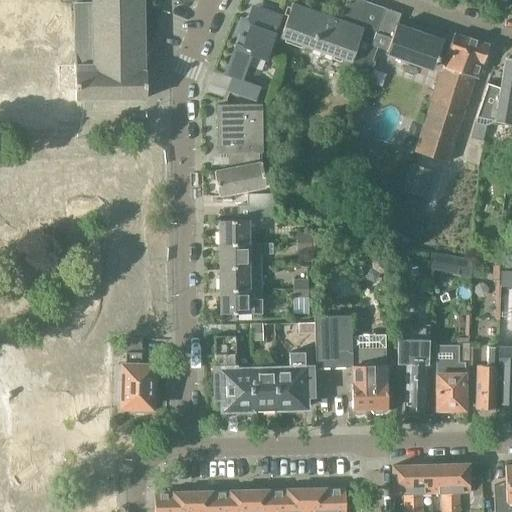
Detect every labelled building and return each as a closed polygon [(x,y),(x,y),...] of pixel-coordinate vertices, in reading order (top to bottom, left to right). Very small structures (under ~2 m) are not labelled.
[(72,1),(73,38),(75,99),(76,99),(146,98),(145,70),(144,70),(142,0),(91,0),(72,1)] [(371,61),(376,47),(371,45),(384,8),(367,1),(365,5),(351,0),(345,0),(339,20),(291,3),(279,36),(350,61),(346,71),(368,79),(374,62),(371,61)] [(255,101),(260,87),(242,80),(251,55),(265,60),(281,16),(252,6),(246,24),(239,22),(234,35),(237,36),(235,41),(223,75),(231,78),(226,90),(255,101)] [(384,8),(371,45),(376,47),(433,67),(442,41),(396,24),(400,13),(384,8)] [(473,76),(478,78),(488,44),(453,33),(446,50),(414,151),(446,162),(466,100),(473,76)] [(493,121),(511,124),(511,57),(505,57),(499,87),(487,83),(475,118),(470,137),(481,140),(487,119),(494,120),(493,121)] [(228,164),(228,168),(257,163),(257,162),(257,153),(261,153),(261,106),(218,105),(218,153),(228,153),(228,156),(219,157),(219,164),(228,164)] [(260,162),(257,162),(257,163),(228,168),(213,171),(218,195),(265,186),(260,162)] [(410,163),(401,190),(424,197),(433,170),(410,163)] [(246,193),(246,205),(272,204),(272,193),(246,193)] [(255,228),(255,215),(272,215),(272,204),(246,205),(236,205),(236,220),(218,220),(218,243),(248,243),(247,232),(250,232),(250,228),(255,228)] [(219,266),(260,265),(260,254),(271,254),(271,243),(248,244),(248,243),(218,243),(219,266)] [(219,266),(219,290),(249,289),(248,289),(260,289),(260,267),(260,265),(219,266)] [(509,274),(510,268),(500,267),(498,277),(505,278),(509,274)] [(292,280),(292,289),(307,288),(307,280),(292,280)] [(292,297),(307,297),(307,288),(292,289),(292,297)] [(220,314),(221,314),(221,321),(234,321),(234,313),(261,313),(260,289),(248,289),(249,289),(219,290),(220,314)] [(385,334),(351,335),(350,314),(314,316),(315,367),(351,366),(352,409),(370,408),(373,413),(383,413),(386,408),(387,408),(385,334)] [(313,322),(299,323),(299,332),(313,332),(313,322)] [(426,410),(428,339),(428,325),(397,325),(396,363),(406,363),(405,409),(426,410)] [(248,341),(260,341),(260,326),(248,326),(248,341)] [(237,337),(214,337),(215,354),(214,354),(215,406),(222,406),(222,410),(251,409),(250,369),(234,370),(233,355),(238,355),(237,337)] [(457,343),(452,344),(436,343),(436,409),(451,409),(451,408),(463,408),(463,370),(468,369),(467,343),(462,344),(457,343)] [(497,347),(495,407),(496,407),(511,406),(511,346),(498,346),(498,347),(497,347)] [(475,408),(495,407),(497,347),(488,347),(487,365),(476,365),(475,408)] [(150,366),(139,366),(140,352),(124,352),(123,366),(116,365),(116,395),(121,395),(121,407),(134,407),(134,411),(146,411),(146,407),(150,407),(150,366)] [(276,368),(277,408),(306,407),(305,404),(312,403),(310,368),(302,368),(301,363),(303,363),(303,352),(288,352),(288,368),(276,368)] [(250,369),(251,409),(251,410),(275,409),(277,408),(276,368),(250,369)] [(468,463),(449,464),(450,511),(458,511),(458,492),(469,492),(468,463)] [(430,464),(411,465),(412,511),(421,511),(420,493),(431,493),(430,464)] [(450,511),(449,464),(430,464),(431,493),(441,493),(441,511),(450,511)] [(403,494),(404,511),(403,511),(412,511),(411,465),(392,466),(393,494),(403,494)] [(325,511),(324,487),(305,488),(305,511),(325,511)] [(345,511),(344,487),(324,487),(325,511),(345,511)] [(305,511),(305,488),(286,489),(286,511),(305,511)] [(267,511),(267,489),(248,490),(248,511),(267,511)] [(286,511),(286,489),(267,489),(267,511),(286,511)] [(229,511),(229,490),(210,491),(210,511),(229,511)] [(248,511),(248,490),(229,490),(229,511),(248,511)] [(210,511),(210,491),(191,492),(191,511),(210,511)] [(173,511),(173,492),(153,493),(153,511),(173,511)] [(191,511),(191,492),(173,492),(173,511),(191,511)]
